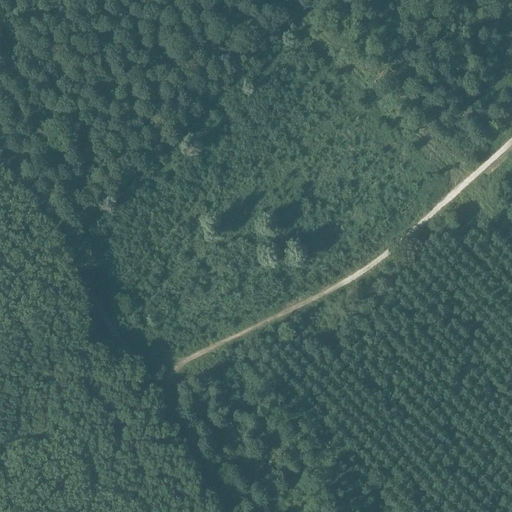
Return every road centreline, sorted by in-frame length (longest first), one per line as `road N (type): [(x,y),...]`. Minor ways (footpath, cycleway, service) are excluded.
road 1 (track): [(186,360),(375,263),(511,143)]
road 2 (track): [(161,408),(164,386),(186,360),(134,354),(117,338),(0,154)]
road 3 (track): [(219,511),(128,350)]
